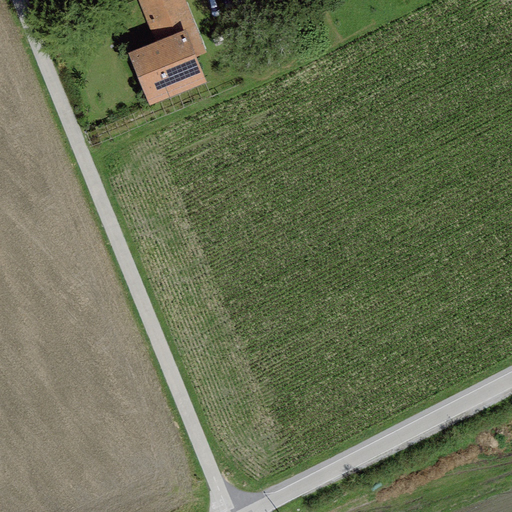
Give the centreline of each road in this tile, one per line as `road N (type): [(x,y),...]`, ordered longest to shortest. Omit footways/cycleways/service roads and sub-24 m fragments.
road 1 (track): [(17,0),(223,511)]
road 2 (unclassified): [(511,382),(259,511)]
